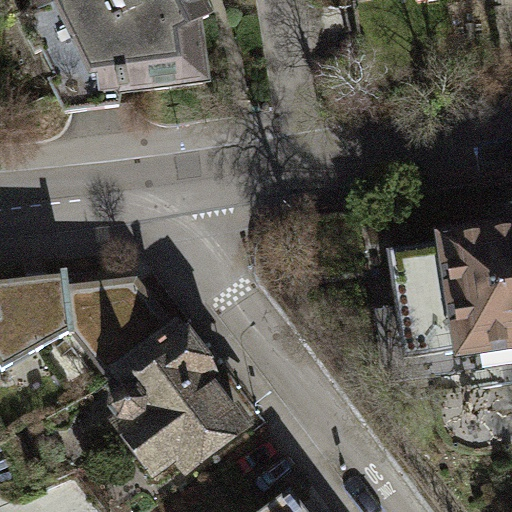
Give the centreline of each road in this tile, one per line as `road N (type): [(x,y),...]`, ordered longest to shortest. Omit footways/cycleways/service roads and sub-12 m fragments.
road 1 (residential): [(149,189),(393,511)]
road 2 (secondary): [(511,129),(149,189)]
road 3 (secondary): [(149,189),(0,206)]
